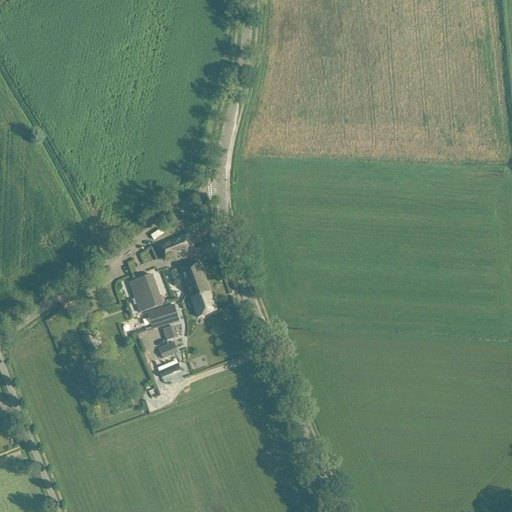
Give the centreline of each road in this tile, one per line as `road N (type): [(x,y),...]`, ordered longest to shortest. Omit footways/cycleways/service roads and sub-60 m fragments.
road 1 (tertiary): [(338,511),(257,318),(219,189)]
road 2 (unclassified): [(0,341),(197,195),(219,189)]
road 3 (tertiary): [(219,189),(249,0)]
road 4 (unclassified): [(63,511),(0,360)]
